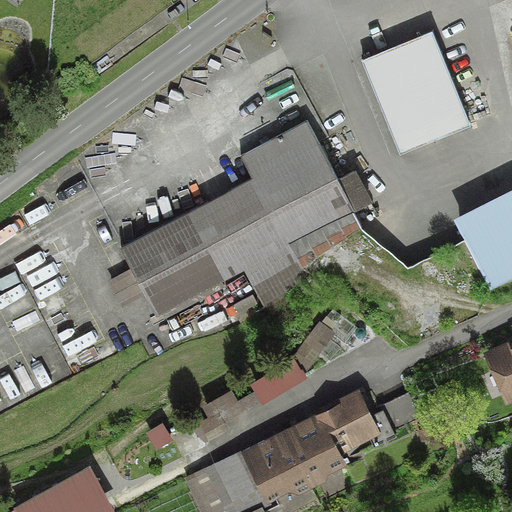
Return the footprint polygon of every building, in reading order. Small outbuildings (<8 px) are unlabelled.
[(131,0),(125,0),(69,42),(83,62),(144,17),(131,0)] [(167,0),(146,0),(154,10),(167,0)] [(430,31),(359,60),(397,152),(468,124),(430,31)] [(280,112),(313,111),(313,92),(280,92),(280,112)] [(250,178),(118,248),(154,314),(241,268),(261,306),(269,304),(315,279),(299,269),(295,261),(354,229),(359,227),(350,210),(367,201),(351,171),(336,179),(304,120),(238,156),(250,178)] [(511,276),(511,204),(493,215),(492,213),(489,214),(490,216),(464,229),(463,227),(458,230),(465,244),(479,273),(487,289),(511,276)] [(354,229),(295,261),(299,269),(315,279),(371,316),(404,274),(354,229)] [(479,273),(465,244),(404,274),(419,303),(479,273)] [(318,325),(306,339),(317,347),(328,333),(318,325)] [(511,344),(488,355),(506,396),(511,393),(511,344)] [(294,354),(287,364),(300,374),(308,364),(294,354)] [(253,392),(231,404),(236,412),(257,401),(253,392)] [(417,418),(405,392),(378,405),(381,411),(390,431),(417,418)] [(369,439),(373,446),(392,437),(380,411),(367,417),(357,397),(318,417),(333,448),(334,448),(361,435),(364,441),(369,439)] [(341,462),(334,448),(333,448),(318,417),(282,435),(308,487),(319,482),(323,472),(341,462)] [(282,435),(277,433),(241,451),(266,501),(267,500),(286,490),(296,493),(308,487),(282,435)] [(267,500),(266,501),(241,451),(208,468),(228,511),(250,511),(268,503),(267,500)] [(205,511),(228,511),(208,468),(189,477),(205,511)] [(18,509),(20,511),(80,511),(100,501),(85,472),(18,509)]
